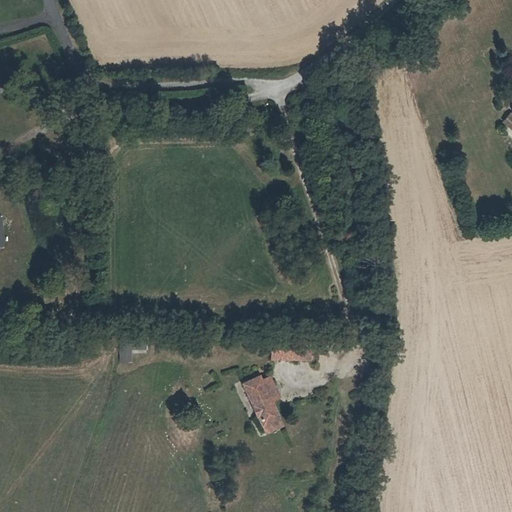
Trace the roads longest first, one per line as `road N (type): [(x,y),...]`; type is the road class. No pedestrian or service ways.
road 1 (unclassified): [(47,0),(79,86),(112,98),(298,83),(393,0)]
road 2 (track): [(349,323),(278,89)]
